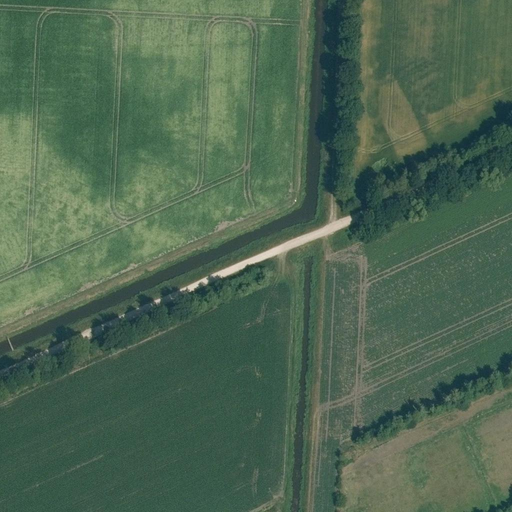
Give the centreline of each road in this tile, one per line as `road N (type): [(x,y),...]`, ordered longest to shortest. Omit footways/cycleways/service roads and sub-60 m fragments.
road 1 (track): [(0,377),(511,148)]
road 2 (track): [(333,228),(345,0)]
